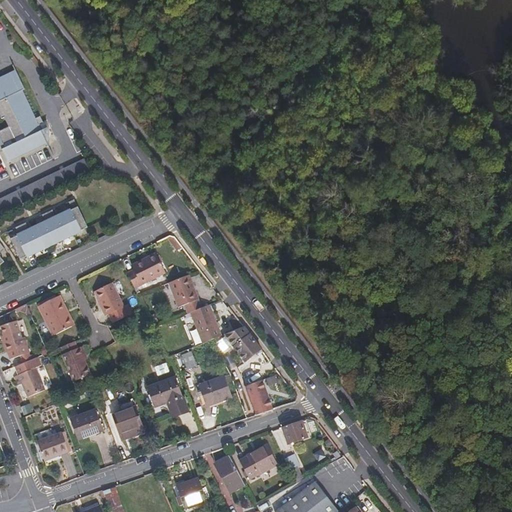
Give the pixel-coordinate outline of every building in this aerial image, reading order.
[(0,84),(20,75),(18,71),(0,79),(0,84)] [(38,120),(25,92),(28,91),(20,75),(0,84),(0,112),(4,120),(6,119),(11,128),(0,133),(0,148),(5,146),(6,150),(4,151),(10,164),(50,145),(47,139),(48,138),(46,132),(50,130),(47,125),(46,125),(43,118),(38,120)] [(90,162),(0,203),(0,214),(1,216),(94,172),(90,162)] [(21,263),(90,231),(80,210),(78,211),(55,222),(53,223),(50,224),(28,235),(25,236),(23,237),(12,242),(21,263)] [(146,260),(158,255),(157,251),(145,257),(146,260)] [(167,273),(158,255),(146,260),(145,257),(131,263),(134,269),(127,272),(135,287),(167,273)] [(200,301),(191,275),(170,283),(180,309),(200,301)] [(102,307),(105,313),(124,305),(112,280),(95,288),(103,306),(102,307)] [(72,324),(65,310),(68,308),(61,293),(39,303),(53,334),(72,324)] [(226,341),(212,307),(193,315),(206,348),(226,341)] [(75,323),(68,308),(65,310),(72,324),(75,323)] [(8,350),(11,358),(31,350),(25,334),(22,335),(15,318),(1,323),(5,336),(2,338),(7,351),(8,350)] [(239,352),(254,340),(249,334),(230,340),(239,352)] [(266,356),(254,340),(239,352),(250,367),(266,356)] [(85,359),(79,347),(78,347),(75,341),(60,346),(63,354),(61,355),(74,383),(92,374),(85,359)] [(88,358),(82,346),(79,347),(85,359),(88,358)] [(196,362),(193,353),(184,357),(187,366),(196,362)] [(41,389),(33,366),(39,364),(35,356),(12,364),(15,373),(11,374),(14,383),(18,381),(24,395),(41,389)] [(232,393),(224,373),(198,382),(205,403),(232,393)] [(175,375),(147,385),(153,404),(166,400),(171,415),(187,410),(175,375)] [(272,407),(263,378),(247,383),(256,413),(272,407)] [(135,404),(111,413),(117,431),(142,422),(135,404)] [(95,407),(70,417),(77,437),(102,428),(95,407)] [(306,439),(299,419),(280,426),(286,446),(306,439)] [(61,430),(36,439),(43,459),(69,450),(61,430)] [(265,443),(237,459),(247,479),(276,464),(265,443)] [(244,485),(228,455),(214,463),(229,492),(244,485)] [(301,479),(295,466),(287,469),(294,483),(301,479)] [(176,483),(184,507),(206,500),(198,476),(176,483)] [(334,511),(337,510),(314,479),(274,510),(275,511),(334,511)] [(105,490),(112,511),(126,511),(117,486),(105,490)]
